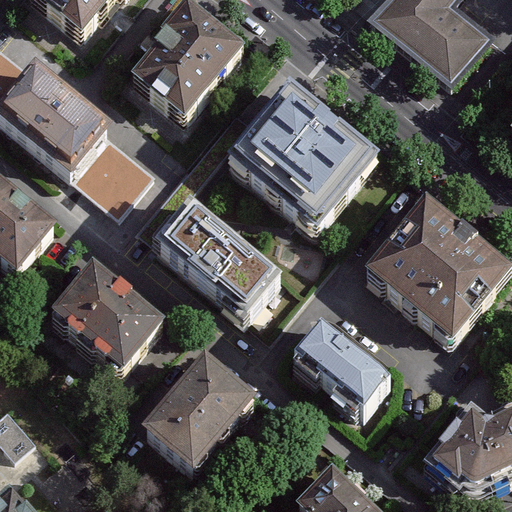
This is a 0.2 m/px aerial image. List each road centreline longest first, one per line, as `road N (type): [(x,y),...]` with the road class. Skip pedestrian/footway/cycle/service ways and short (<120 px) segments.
road 1 (residential): [(0,167),(415,511)]
road 2 (tertiary): [(511,203),(260,0)]
